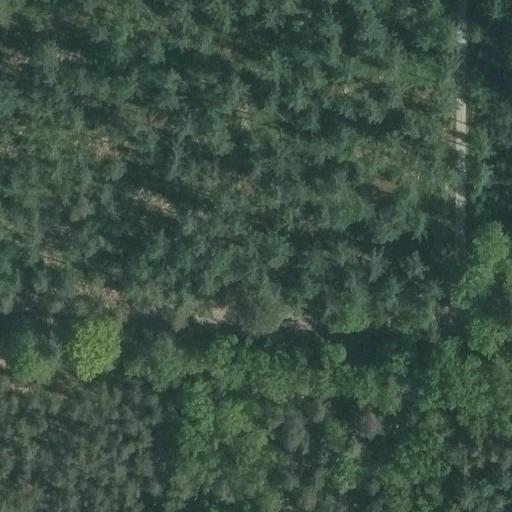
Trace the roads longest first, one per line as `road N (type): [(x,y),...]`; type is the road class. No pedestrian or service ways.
road 1 (track): [(453,328),(0,304)]
road 2 (track): [(451,315),(454,0)]
road 3 (track): [(422,511),(453,328)]
